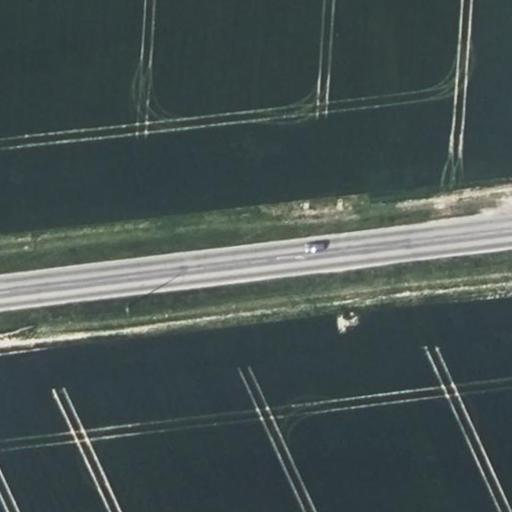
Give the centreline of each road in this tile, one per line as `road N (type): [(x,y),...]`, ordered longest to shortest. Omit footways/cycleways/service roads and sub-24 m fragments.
road 1 (track): [(0,339),(511,278)]
road 2 (secondary): [(0,289),(511,230)]
